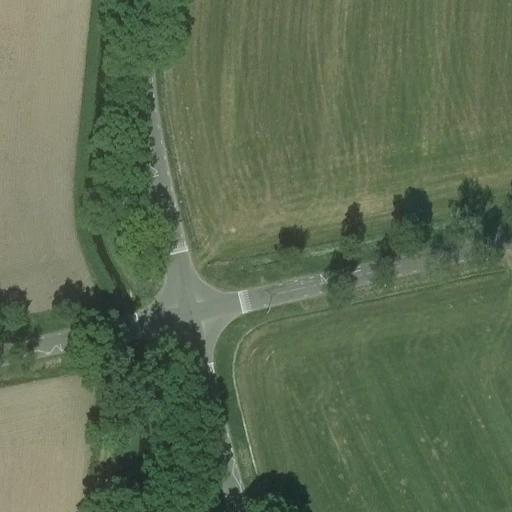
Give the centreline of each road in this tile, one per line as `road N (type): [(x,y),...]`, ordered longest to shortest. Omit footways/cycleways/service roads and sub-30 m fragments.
road 1 (tertiary): [(190,307),(511,235)]
road 2 (tertiary): [(190,307),(146,100),(148,0)]
road 3 (tertiary): [(246,511),(190,307)]
road 4 (unclassified): [(0,351),(190,307)]
